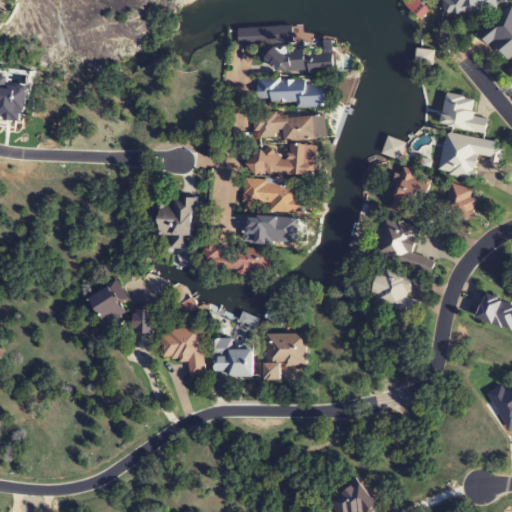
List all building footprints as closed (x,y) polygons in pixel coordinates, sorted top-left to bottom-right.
[(432,17),(409,0),(404,0),(399,12),(420,32),(432,17)] [(440,0),(491,0),(491,15),(469,22),(445,24),(439,5),(440,0)] [(511,7),(511,8),(511,59),(501,68),(473,38),(511,7)] [(292,31),(293,51),(238,54),(237,38),(292,31)] [(412,54),(437,58),(435,72),(414,69),(412,54)] [(324,108),(324,79),(257,79),(257,103),(296,103),(296,108),(324,108)] [(488,119),(472,116),(475,98),(446,94),(441,126),(485,133),(488,119)] [(313,115),(249,116),(250,138),(314,137),(313,115)] [(446,133),(438,172),(474,179),(478,157),(499,161),(502,144),(446,133)] [(386,143),(378,161),(399,166),(403,145),(386,143)] [(248,174),(309,176),(310,145),(287,144),(286,154),(249,153),(248,174)] [(389,209),(417,218),(430,178),(403,168),(389,209)] [(268,213),(303,214),(305,184),(243,181),(242,212),(251,213),(252,206),(269,206),(268,213)] [(471,185),(445,189),(450,216),(475,212),(471,185)] [(160,206),(159,248),(192,249),(194,197),(173,197),(173,206),(160,206)] [(373,255),(430,274),(435,261),(412,253),(420,229),(385,218),(373,255)] [(269,271),(269,249),(202,250),(203,272),(269,271)] [(419,301),(406,297),(412,278),(380,268),(370,302),(398,310),(394,325),(410,330),(419,301)] [(166,290),(157,273),(146,278),(155,295),(166,290)] [(109,328),(128,314),(107,285),(88,300),(109,328)] [(511,302),(483,296),(477,320),(511,328),(511,302)] [(134,334),(153,334),(153,308),(134,308),(134,334)] [(201,327),(162,330),(165,361),(188,359),(189,376),(205,374),(201,327)] [(307,366),(307,334),(265,334),(265,380),(280,380),(280,366),(307,366)] [(213,342),(213,372),(229,372),(229,378),(253,377),(253,349),(227,349),(227,342),(213,342)]
